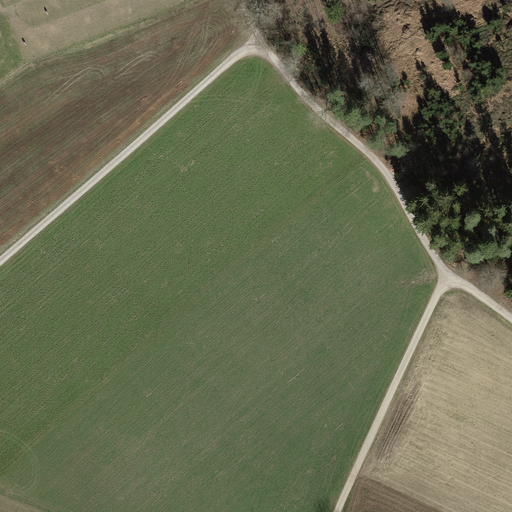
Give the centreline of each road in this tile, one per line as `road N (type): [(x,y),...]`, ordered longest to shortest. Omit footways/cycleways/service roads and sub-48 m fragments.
road 1 (track): [(0,261),(257,38)]
road 2 (track): [(447,272),(381,165),(257,38)]
road 3 (track): [(336,511),(447,272)]
